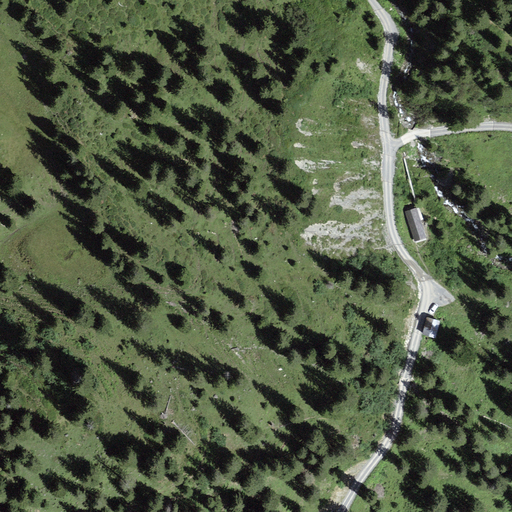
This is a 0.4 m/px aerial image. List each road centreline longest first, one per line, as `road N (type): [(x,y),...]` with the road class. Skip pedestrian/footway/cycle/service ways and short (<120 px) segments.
road 1 (track): [(340,511),(395,429),(426,296),(395,237),(387,146)]
road 2 (track): [(387,146),(380,107),(386,23),(372,0)]
road 3 (track): [(387,146),(426,132),(511,127)]
